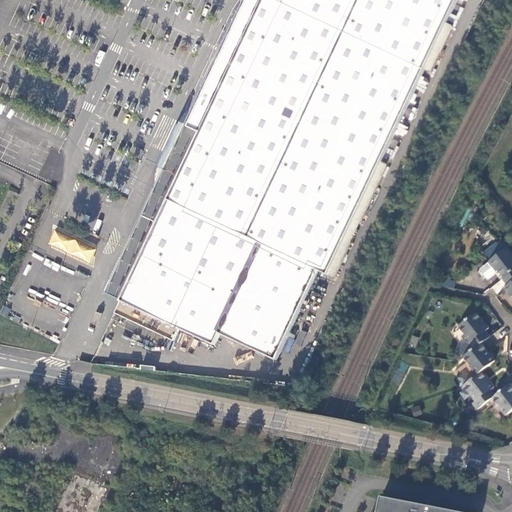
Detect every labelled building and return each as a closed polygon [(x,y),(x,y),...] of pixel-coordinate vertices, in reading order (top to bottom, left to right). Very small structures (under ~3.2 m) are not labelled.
[(167,201),(115,314),(175,342),(180,330),(216,346),(220,335),(277,361),(319,272),(328,276),(457,0),(247,0),(156,195),(167,201)] [(104,102),(100,110),(144,131),(148,124),(104,102)] [(186,126),(181,124),(160,170),(165,172),(186,126)] [(505,278),(511,272),(511,250),(509,247),(490,260),(498,271),(499,270),(505,278)] [(482,343),(491,336),(486,330),(490,328),(478,312),(459,326),(471,341),(476,348),(482,343)] [(476,348),(471,341),(467,344),(472,350),(476,348)] [(482,371),(496,361),(482,343),(476,348),(472,350),(464,357),(478,375),(482,371)] [(478,375),(464,386),(476,401),(481,407),(493,397),(495,395),(491,389),(495,387),(482,371),(478,375)] [(511,411),(511,385),(511,384),(495,395),(493,397),(507,415),(511,411)] [(472,403),(477,409),(481,407),(476,401),(472,403)] [(50,511),(105,511),(115,490),(68,470),(50,511)] [(459,511),(383,497),(377,511),(459,511)]
